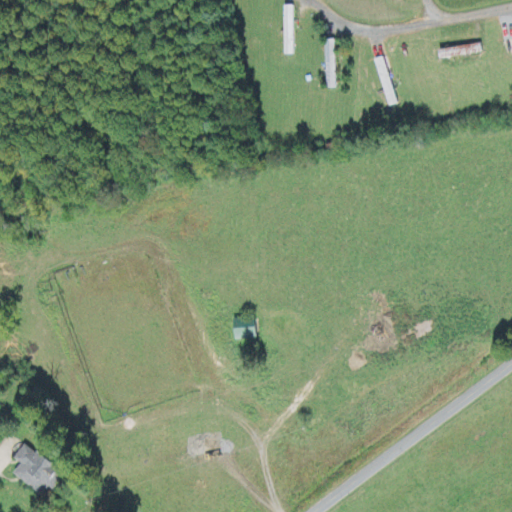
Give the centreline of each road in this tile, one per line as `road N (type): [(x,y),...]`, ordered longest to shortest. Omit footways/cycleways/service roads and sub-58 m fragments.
road 1 (residential): [(317,511),(511,359)]
road 2 (residential): [(431,18),(367,32),(304,0)]
